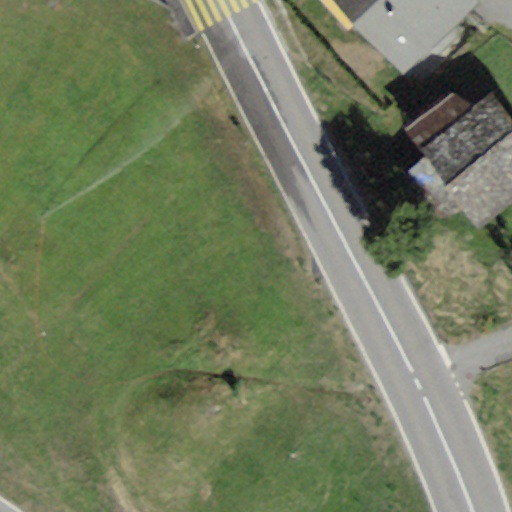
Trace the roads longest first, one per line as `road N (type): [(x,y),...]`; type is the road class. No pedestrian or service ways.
road 1 (track): [(417,379),(352,390),(151,375),(126,385),(114,396),(107,428),(138,511)]
road 2 (secondary): [(417,379),(221,0)]
road 3 (secondary): [(472,511),(417,379)]
